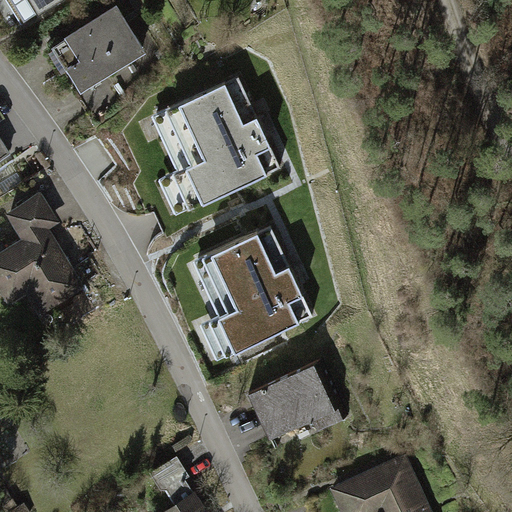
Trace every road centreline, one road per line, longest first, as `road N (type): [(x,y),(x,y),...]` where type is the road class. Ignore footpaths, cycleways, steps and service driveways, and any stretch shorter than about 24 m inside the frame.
road 1 (residential): [(0,67),(88,195),(250,511)]
road 2 (unknown): [(107,230),(281,171),(287,159),(274,121)]
road 3 (track): [(511,157),(443,0)]
